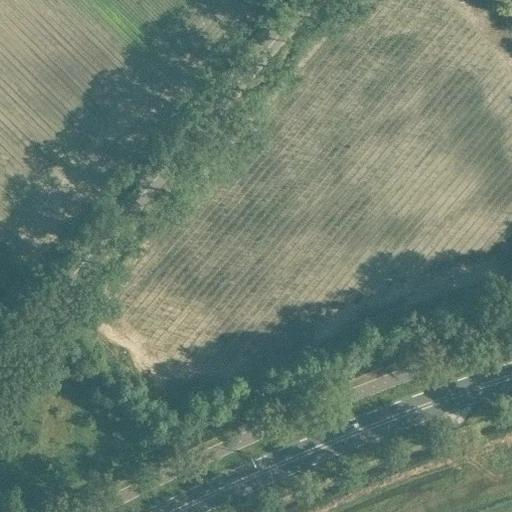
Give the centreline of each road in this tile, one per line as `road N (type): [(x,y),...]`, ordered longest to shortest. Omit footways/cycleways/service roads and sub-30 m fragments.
road 1 (unclassified): [(0,358),(125,208),(319,0)]
road 2 (primary): [(231,482),(511,376)]
